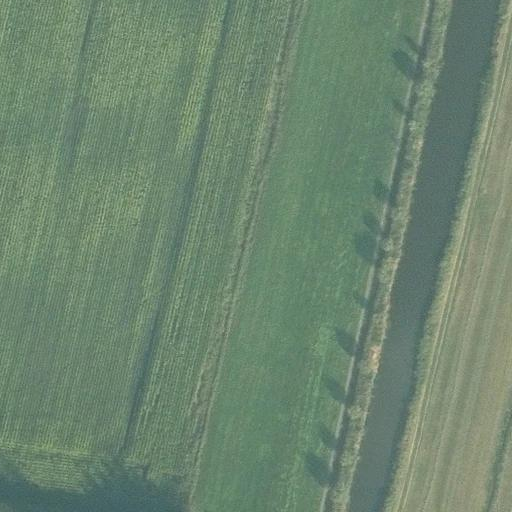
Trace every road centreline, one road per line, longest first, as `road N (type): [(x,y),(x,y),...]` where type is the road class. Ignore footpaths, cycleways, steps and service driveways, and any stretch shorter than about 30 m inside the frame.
road 1 (track): [(419,0),(310,511)]
road 2 (track): [(511,25),(400,511)]
